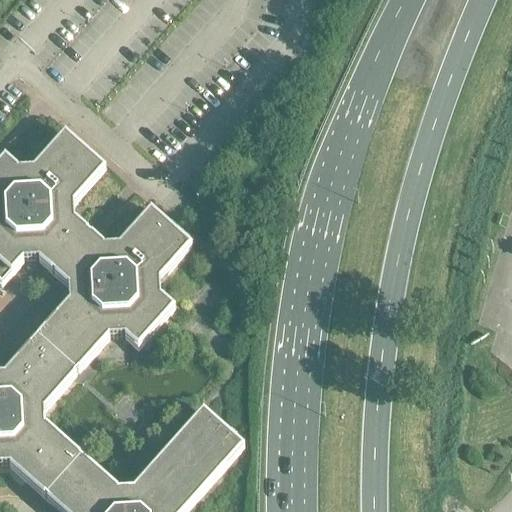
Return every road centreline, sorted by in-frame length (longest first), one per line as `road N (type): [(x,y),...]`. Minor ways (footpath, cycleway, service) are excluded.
road 1 (trunk): [(409,0),(362,89),(325,195),(305,286),(294,511)]
road 2 (trunk): [(372,511),(396,267),(430,138),(484,0)]
